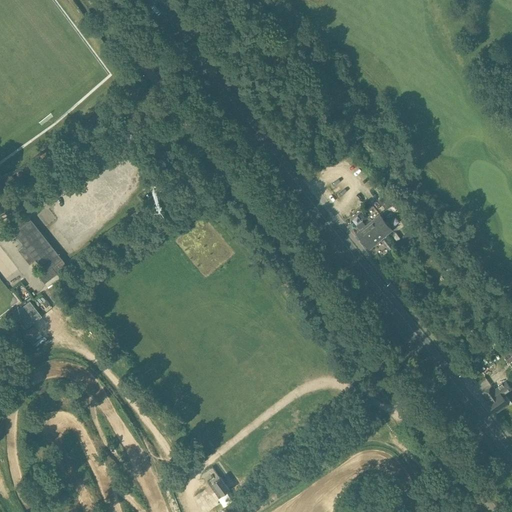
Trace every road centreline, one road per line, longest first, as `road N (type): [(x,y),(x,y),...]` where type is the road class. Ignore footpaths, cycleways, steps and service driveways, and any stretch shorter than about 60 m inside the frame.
road 1 (unclassified): [(494,511),(93,0)]
road 2 (secondary): [(511,455),(151,0)]
road 3 (unknown): [(179,110),(65,221)]
